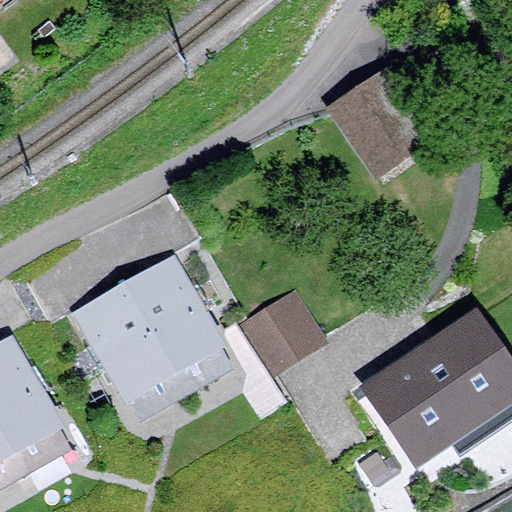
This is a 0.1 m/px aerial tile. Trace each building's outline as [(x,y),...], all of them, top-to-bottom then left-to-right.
[(338,118),(377,174),(423,143),(382,87),(338,118)] [(211,311),(183,263),(126,292),(170,371),(213,346),(198,318),(211,311)] [(112,366),(127,395),(170,371),(126,292),(72,326),(99,374),(112,366)] [(244,327),(272,370),(318,342),(291,298),(244,327)] [(452,434),(463,450),(511,417),(511,390),(471,329),(377,391),(420,455),(452,434)] [(48,391),(21,343),(0,354),(0,436),(8,451),(51,427),(35,399),(48,391)] [(0,455),(8,451),(0,436),(0,455)] [(384,511),(420,511),(412,497),(384,511)]
